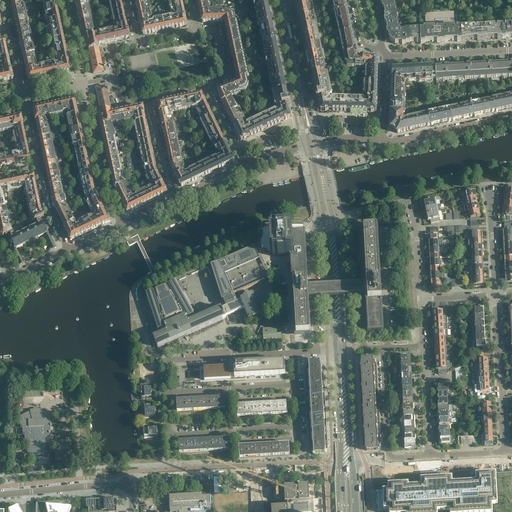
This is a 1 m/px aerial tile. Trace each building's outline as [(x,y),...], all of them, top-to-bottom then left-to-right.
[(87,7),(86,0),(75,3),(76,9),(87,7)] [(311,5),(310,0),(296,0),(299,8),(311,5)] [(347,10),(344,0),(341,0),(332,2),(333,7),(334,6),(336,13),(347,10)] [(182,1),(172,3),(171,4),(172,10),(183,8),(182,1)] [(150,9),(148,3),(137,6),(138,12),(150,9)] [(209,7),(210,6),(209,3),(198,5),(199,12),(209,10),(209,9),(209,7)] [(397,12),(396,10),(396,7),(395,8),(394,3),(382,6),(383,9),(384,9),(385,16),(384,16),(385,20),(396,18),(396,17),(395,13),(397,12)] [(122,12),(121,5),(111,8),(112,14),(122,12)] [(269,14),(267,5),(255,8),(256,13),(258,13),(258,17),(269,14)] [(314,15),(314,11),(312,11),(311,5),(299,8),(301,18),(314,15)] [(24,12),(23,6),(21,6),(12,8),(13,14),(24,12)] [(57,12),(55,6),(44,8),(46,15),(57,12)] [(88,14),(87,7),(76,9),(78,16),(88,14)] [(185,16),(183,8),(172,10),(173,12),(174,12),(174,13),(175,14),(176,16),(177,16),(178,18),(185,16)] [(151,15),(150,9),(138,12),(139,18),(151,15)] [(209,22),(209,12),(209,10),(199,12),(202,23),(209,22)] [(349,21),(347,10),(336,13),(337,19),(336,19),(337,24),(349,21)] [(25,18),(24,12),(13,14),(15,20),(25,18)] [(57,12),(46,15),(43,15),(45,22),(47,22),(58,19),(57,12)] [(124,18),(122,12),(112,14),(113,21),(124,18)] [(460,29),(460,27),(454,27),(453,12),(425,14),(426,24),(430,24),(430,29),(420,29),(420,31),(420,43),(420,44),(425,43),(425,42),(429,42),(429,43),(432,43),(432,42),(436,42),(436,43),(445,42),(445,41),(449,41),(452,41),(456,41),(457,42),(465,41),(465,40),(477,39),(477,40),(481,40),(481,27),(475,28),(474,26),(466,27),(467,28),(460,29)] [(234,23),(233,16),(229,13),(223,13),(223,22),(225,22),(225,25),(234,23)] [(90,21),(88,14),(78,16),(79,23),(90,21)] [(271,24),(269,14),(258,17),(259,20),(258,21),(259,26),(271,24)] [(150,22),(150,20),(151,18),(151,15),(139,18),(141,26),(148,24),(149,24),(150,22)] [(303,27),(315,24),(317,24),(315,15),(314,15),(301,18),(303,27)] [(179,27),(178,22),(179,22),(178,18),(177,16),(176,16),(170,18),(172,29),(179,27)] [(187,26),(185,16),(178,18),(179,22),(178,22),(179,27),(187,26)] [(26,24),(25,18),(15,20),(16,26),(26,24)] [(125,25),(124,18),(113,21),(115,26),(115,27),(116,27),(125,25)] [(172,29),(170,18),(163,19),(165,30),(172,29)] [(399,27),(398,25),(398,22),(397,22),(396,18),(385,20),(384,20),(385,24),(386,24),(387,31),(386,31),(387,35),(388,35),(398,33),(399,32),(398,29),(397,27),(399,27)] [(59,26),(58,19),(47,22),(49,28),(59,26)] [(165,30),(163,19),(156,21),(158,32),(165,30)] [(91,28),(90,21),(79,23),(81,30),(91,28)] [(158,32),(156,21),(152,21),(153,22),(150,22),(149,24),(148,24),(149,28),(150,28),(151,33),(158,32)] [(352,32),(349,21),(337,24),(338,28),(339,28),(340,34),(352,32)] [(238,29),(236,22),(234,23),(225,25),(227,32),(238,29)] [(28,29),(26,24),(16,26),(17,32),(28,29)] [(151,33),(150,28),(149,28),(148,24),(141,26),(143,35),(151,33)] [(273,33),(271,24),(259,26),(260,32),(262,32),(262,36),(273,33)] [(318,34),(318,30),(316,30),(315,24),(303,27),(305,36),(318,34)] [(511,24),(507,24),(507,26),(501,26),(501,39),(506,39),(506,38),(511,37),(511,24)] [(128,38),(127,31),(125,25),(116,27),(117,29),(120,28),(122,40),(128,38)] [(501,39),(501,26),(495,27),(495,25),(487,25),(487,27),(481,27),(481,40),(485,40),(485,39),(497,38),(497,39),(501,39)] [(61,33),(59,26),(49,28),(50,35),(61,33)] [(91,36),(91,32),(92,32),(91,28),(81,30),(82,38),(91,36)] [(122,40),(120,28),(117,29),(117,31),(113,32),(115,41),(122,40)] [(29,35),(28,29),(17,32),(18,38),(29,35)] [(239,36),(238,29),(227,32),(228,38),(239,36)] [(420,43),(420,31),(415,31),(415,30),(412,30),(410,30),(410,31),(405,32),(406,44),(410,43),(410,42),(417,42),(417,43),(420,43)] [(115,41),(113,32),(113,31),(112,31),(105,32),(107,43),(115,41)] [(107,43),(105,32),(98,34),(98,35),(100,44),(107,43)] [(354,43),(352,32),(340,34),(341,40),(340,40),(341,45),(354,43)] [(406,44),(405,32),(400,33),(399,32),(398,33),(388,35),(389,40),(395,44),(402,44),(402,45),(406,44)] [(62,40),(61,33),(50,35),(52,42),(62,40)] [(275,43),(273,33),(262,36),(263,39),(262,40),(263,45),(275,43)] [(319,43),(318,38),(319,37),(318,34),(305,36),(307,46),(319,43)] [(30,41),(29,35),(18,38),(20,44),(30,41)] [(100,44),(98,35),(92,36),(91,36),(82,38),(83,40),(84,40),(84,45),(84,47),(85,47),(87,47),(88,50),(98,48),(97,45),(100,44)] [(241,43),(239,36),(228,38),(230,45),(241,43)] [(64,47),(62,40),(52,42),(53,49),(54,49),(64,47)] [(32,47),(30,41),(20,44),(21,50),(32,47)] [(242,50),(241,43),(230,45),(230,46),(228,46),(229,52),(242,50)] [(277,52),(275,43),(263,45),(264,51),(266,51),(266,54),(277,52)] [(322,52),(322,49),(320,49),(319,43),(307,46),(309,55),(322,52)] [(357,53),(356,49),(355,49),(355,47),(354,43),(341,45),(342,50),(343,50),(345,56),(355,54),(357,53)] [(33,53),(32,47),(21,50),(22,56),(32,53),(33,53)] [(65,54),(64,47),(54,49),(54,52),(53,52),(54,56),(65,54)] [(103,72),(98,48),(88,50),(93,74),(103,72)] [(244,57),(242,50),(229,52),(231,59),(233,58),(233,59),(244,57)] [(279,62),(277,52),(266,54),(267,58),(266,58),(267,64),(279,62)] [(323,62),(322,57),(323,56),(322,52),(309,55),(311,65),(323,62)] [(35,60),(34,56),(33,57),(32,53),(22,56),(24,62),(35,60)] [(67,60),(65,54),(54,56),(55,60),(56,60),(56,61),(58,62),(67,60)] [(365,66),(365,57),(361,57),(361,58),(356,58),(355,54),(345,56),(347,68),(355,68),(359,68),(359,67),(364,67),(365,66)] [(245,64),(244,57),(233,59),(234,66),(245,64)] [(377,68),(378,58),(366,57),(365,57),(365,66),(367,68),(377,68)] [(35,66),(35,64),(35,60),(24,62),(25,69),(34,67),(35,66)] [(69,71),(67,60),(58,62),(56,65),(55,64),(53,64),(55,74),(69,71)] [(281,71),(279,62),(267,64),(268,70),(270,70),(270,73),(281,71)] [(326,71),(326,68),(324,68),(323,62),(311,65),(313,74),(326,71)] [(10,70),(8,63),(0,64),(0,69),(0,70),(2,71),(2,72),(10,70)] [(55,74),(53,64),(50,65),(50,64),(46,65),(48,76),(55,74)] [(246,70),(245,64),(234,66),(236,73),(246,70)] [(511,64),(501,65),(502,76),(509,76),(509,77),(511,76),(511,64)] [(48,76),(46,65),(42,65),(42,66),(39,67),(41,77),(48,76)] [(502,76),(501,65),(479,66),(480,78),(487,77),(487,78),(496,78),(495,77),(502,76)] [(480,78),(479,66),(457,67),(458,79),(465,78),(465,80),(474,79),(473,78),(480,78)] [(41,77),(39,67),(37,67),(36,69),(34,67),(25,69),(27,80),(28,80),(41,77)] [(436,79),(436,69),(436,68),(435,68),(435,67),(432,67),(432,68),(425,68),(418,68),(415,68),(415,69),(414,69),(415,81),(419,80),(419,81),(433,81),(433,80),(436,79)] [(458,79),(457,67),(436,69),(436,79),(436,80),(442,80),(442,81),(451,80),(451,79),(458,79)] [(415,81),(414,69),(414,68),(411,68),(411,69),(404,69),(404,76),(401,76),(401,80),(403,80),(404,80),(408,80),(408,81),(415,81)] [(404,76),(404,69),(397,70),(397,69),(394,69),(394,70),(392,70),(392,82),(404,82),(404,80),(403,80),(401,80),(401,76),(404,76)] [(11,77),(10,70),(2,72),(1,72),(3,81),(10,80),(11,80),(12,80),(13,79),(12,78),(11,77)] [(248,77),(246,70),(236,73),(237,80),(246,78),(248,77)] [(283,81),(281,71),(270,73),(271,77),(270,77),(271,83),(283,81)] [(327,81),(326,76),(327,75),(326,71),(313,74),(315,84),(327,81)] [(248,85),(246,78),(237,80),(238,83),(236,83),(239,92),(245,89),(248,85)] [(285,90),(283,81),(271,83),(272,89),(274,89),(274,92),(285,90)] [(329,90),(327,81),(315,84),(317,93),(329,90)] [(405,98),(405,85),(404,85),(404,82),(392,82),(391,82),(391,85),(392,85),(392,91),(392,97),(391,97),(391,100),(391,101),(404,101),(404,98),(405,98)] [(239,92),(236,83),(229,86),(233,95),(234,96),(240,94),(239,92)] [(107,92),(107,90),(106,86),(96,88),(97,94),(107,92)] [(233,95),(229,86),(222,89),(225,96),(227,95),(228,97),(229,96),(229,97),(230,96),(233,95)] [(228,97),(227,95),(225,96),(222,89),(217,91),(222,103),(231,98),(230,96),(229,97),(229,96),(228,97)] [(287,99),(285,90),(274,92),(273,93),(275,102),(287,99)] [(328,96),(330,96),(330,95),(329,90),(317,93),(319,102),(328,100),(329,100),(328,96)] [(109,98),(107,92),(97,94),(99,100),(109,98)] [(206,102),(202,94),(194,96),(196,107),(206,102)] [(196,107),(194,96),(187,97),(189,108),(192,107),(192,108),(195,108),(196,107)] [(189,108),(187,97),(180,99),(183,110),(187,110),(186,108),(189,108)] [(376,113),(377,97),(367,97),(367,101),(369,101),(368,113),(376,113)] [(110,104),(109,98),(99,100),(100,106),(110,104)] [(225,108),(235,103),(234,102),(233,101),(232,99),(231,98),(222,103),(225,108)] [(506,110),(504,98),(493,101),(495,112),(506,110)] [(183,110),(180,99),(173,100),(176,111),(178,110),(179,111),(183,110)] [(289,109),(287,99),(275,102),(276,107),(277,108),(278,107),(278,111),(279,111),(289,109)] [(340,112),(340,99),(332,99),(331,100),(330,112),(340,112)] [(349,112),(350,99),(340,99),(340,112),(349,112)] [(359,112),(359,100),(350,99),(349,112),(359,112)] [(176,111),(173,100),(166,102),(168,111),(169,111),(172,111),(176,111)] [(330,112),(331,100),(329,100),(328,100),(319,102),(321,111),(330,112)] [(368,113),(369,101),(367,101),(365,101),(364,100),(359,100),(359,112),(368,113)] [(78,115),(75,101),(69,102),(71,113),(69,114),(69,115),(69,117),(78,115)] [(405,112),(405,105),(404,105),(404,101),(391,101),(391,112),(404,112),(405,112)] [(493,101),(474,104),(471,105),(474,116),(495,112),(493,101)] [(71,113),(69,102),(61,104),(64,113),(69,112),(69,114),(71,113)] [(168,111),(166,102),(158,104),(160,113),(168,111)] [(209,109),(206,102),(196,107),(195,108),(197,111),(198,111),(199,113),(209,109)] [(238,109),(235,103),(225,108),(228,113),(238,109)] [(64,114),(64,113),(61,104),(54,105),(57,117),(61,117),(61,116),(63,115),(64,114)] [(111,110),(110,104),(100,106),(101,112),(111,110)] [(57,117),(54,105),(47,107),(50,116),(50,117),(50,118),(53,117),(53,118),(57,117)] [(474,116),(471,105),(450,110),(452,121),(474,116)] [(50,116),(47,107),(40,108),(42,120),(45,119),(44,117),(50,116)] [(146,120),(144,114),(144,113),(143,107),(137,108),(139,119),(136,120),(137,122),(145,120),(146,120)] [(42,120),(40,108),(34,109),(36,121),(42,120)] [(139,119),(137,108),(129,110),(131,119),(136,118),(136,120),(139,119)] [(242,115),(239,108),(238,109),(228,113),(231,120),(242,115)] [(212,115),(209,109),(199,113),(200,116),(199,116),(201,120),(212,115)] [(291,118),(289,109),(279,111),(278,111),(277,111),(282,122),(291,118)] [(117,122),(115,113),(112,113),(111,110),(101,112),(101,113),(102,115),(100,116),(99,116),(99,118),(100,118),(101,123),(101,124),(101,126),(110,124),(110,123),(117,122)] [(131,119),(129,110),(122,111),(124,121),(131,120),(132,120),(131,119)] [(452,121),(450,110),(428,114),(430,126),(452,121)] [(124,121),(122,111),(115,113),(117,122),(117,123),(124,121)] [(172,117),(171,114),(170,114),(169,111),(168,111),(160,113),(161,120),(172,117)] [(282,122),(277,111),(277,112),(276,111),(268,115),(274,126),(282,122)] [(409,130),(407,120),(403,120),(403,116),(404,115),(404,112),(391,112),(391,128),(394,128),(396,130),(397,132),(396,133),(409,130)] [(430,126),(428,114),(421,116),(421,115),(413,117),(413,118),(407,119),(407,120),(409,130),(430,126)] [(80,123),(78,115),(69,117),(67,118),(68,121),(67,121),(68,125),(80,123)] [(214,120),(213,117),(212,115),(201,120),(204,126),(214,120)] [(244,123),(245,121),(242,115),(231,120),(234,127),(240,124),(241,125),(243,124),(244,123)] [(274,126),(268,115),(260,119),(265,130),(274,126)] [(23,132),(20,119),(21,118),(21,117),(20,116),(19,116),(18,117),(10,119),(12,128),(14,129),(14,130),(13,132),(13,134),(23,132)] [(174,124),(173,120),(172,120),(172,117),(161,120),(163,126),(173,124),(174,124)] [(12,128),(10,119),(4,120),(6,131),(9,131),(9,130),(12,129),(12,128)] [(265,130),(260,119),(251,123),(257,134),(265,130)] [(148,134),(147,128),(145,120),(137,122),(136,122),(135,123),(138,137),(148,134)] [(217,126),(214,120),(204,126),(206,131),(217,126)] [(81,130),(80,123),(68,125),(69,130),(70,129),(70,132),(81,130)] [(257,134),(251,123),(247,125),(246,126),(244,127),(243,128),(248,138),(257,134)] [(113,131),(112,127),(111,127),(110,124),(101,126),(103,134),(113,131)] [(175,130),(173,124),(163,126),(164,132),(175,130)] [(248,138),(243,128),(244,127),(243,124),(241,125),(240,124),(234,127),(241,142),(248,138)] [(49,131),(49,128),(49,125),(37,127),(39,133),(49,131)] [(220,132),(217,126),(206,131),(209,137),(220,132)] [(83,137),(81,130),(70,132),(71,135),(70,135),(71,140),(83,137)] [(176,136),(175,130),(164,132),(165,138),(176,136)] [(51,136),(50,133),(49,133),(49,131),(39,133),(40,139),(50,137),(51,136)] [(115,138),(113,131),(103,134),(104,140),(114,138),(115,138)] [(25,139),(23,132),(13,134),(14,137),(13,137),(14,141),(25,139)] [(222,137),(220,132),(209,137),(212,142),(213,142),(222,137)] [(150,141),(148,134),(138,137),(139,143),(150,141)] [(177,142),(176,136),(165,138),(166,144),(177,142)] [(52,143),(50,137),(40,139),(41,145),(52,143)] [(85,145),(83,137),(71,140),(72,144),(73,144),(73,147),(75,147),(85,145)] [(226,144),(222,137),(213,142),(214,145),(213,145),(215,149),(216,148),(218,147),(219,148),(226,144)] [(115,145),(114,138),(104,140),(106,147),(115,145)] [(26,146),(25,139),(14,141),(15,145),(16,145),(16,148),(26,146)] [(151,147),(150,141),(139,143),(141,150),(151,147)] [(178,148),(177,142),(166,144),(168,150),(178,148)] [(53,149),(52,143),(41,145),(42,151),(53,149)] [(229,151),(226,144),(219,148),(218,147),(216,148),(217,152),(219,152),(219,153),(221,154),(224,152),(224,153),(229,151)] [(86,151),(85,145),(75,147),(77,153),(86,151)] [(117,152),(115,145),(106,147),(107,154),(117,152)] [(28,156),(26,146),(16,148),(17,149),(18,150),(19,152),(18,154),(20,163),(30,161),(29,156),(28,156)] [(153,154),(151,147),(141,150),(142,156),(153,154)] [(181,148),(178,148),(168,150),(169,156),(180,154),(182,153),(181,148)] [(54,155),(53,149),(42,151),(44,157),(54,155)] [(88,158),(87,156),(86,151),(77,153),(78,160),(88,158)] [(235,161),(232,156),(232,157),(229,151),(224,153),(224,152),(221,154),(222,155),(221,156),(222,156),(223,156),(227,165),(235,161)] [(20,163),(18,154),(17,153),(15,153),(14,152),(11,153),(13,164),(20,163)] [(118,158),(117,152),(107,154),(108,161),(118,158)] [(13,164),(11,153),(7,154),(7,155),(4,156),(6,166),(13,164)] [(182,153),(180,154),(169,156),(170,162),(180,160),(183,159),(182,153)] [(154,161),(153,154),(142,156),(144,163),(154,161)] [(55,160),(54,155),(44,157),(45,163),(55,160)] [(227,165),(223,156),(222,156),(221,156),(221,157),(217,159),(221,168),(227,165)] [(89,165),(88,158),(78,160),(80,167),(89,165)] [(119,165),(118,158),(108,161),(110,167),(119,165)] [(221,168),(217,159),(216,158),(213,160),(213,159),(209,161),(214,171),(221,168)] [(57,166),(55,160),(45,163),(46,169),(57,166)] [(182,165),(180,160),(170,162),(171,166),(173,170),(182,165)] [(155,167),(154,161),(144,163),(145,169),(155,167)] [(214,171),(209,161),(205,163),(205,164),(203,165),(207,175),(214,171)] [(90,172),(89,165),(80,167),(81,174),(90,172)] [(121,172),(119,165),(110,167),(111,174),(121,172)] [(183,172),(184,170),(183,169),(184,168),(182,165),(173,170),(176,176),(180,174),(180,173),(183,172)] [(207,175),(203,165),(200,166),(199,165),(196,167),(201,178),(207,175)] [(58,172),(57,166),(46,169),(48,175),(58,172)] [(157,173),(156,170),(155,167),(145,169),(146,173),(148,177),(157,173)] [(201,178),(196,167),(192,169),(192,170),(189,171),(189,172),(194,181),(201,178)] [(59,178),(58,172),(48,175),(49,181),(59,178)] [(92,179),(90,172),(81,174),(83,181),(92,179)] [(122,179),(121,172),(111,174),(113,181),(122,179)] [(187,184),(183,175),(183,174),(184,173),(183,172),(180,173),(180,174),(176,176),(181,187),(187,184)] [(194,181),(189,172),(186,174),(184,173),(183,174),(183,175),(187,184),(194,181)] [(163,185),(157,173),(148,177),(147,178),(150,184),(151,183),(152,186),(153,185),(154,187),(157,188),(163,185)] [(35,187),(32,175),(28,176),(29,181),(28,182),(26,183),(26,184),(24,185),(24,186),(25,190),(35,187)] [(26,184),(26,183),(28,182),(29,181),(28,176),(16,179),(19,189),(21,189),(21,187),(24,186),(24,185),(26,184)] [(60,184),(59,178),(49,181),(50,187),(60,184)] [(19,189),(16,179),(10,180),(13,191),(16,190),(17,191),(19,190),(19,189)] [(93,186),(92,179),(83,181),(84,188),(93,186)] [(124,184),(123,183),(122,179),(113,181),(114,186),(115,188),(124,184)] [(13,191),(10,180),(4,181),(7,192),(7,193),(9,192),(9,191),(13,191)] [(129,190),(126,183),(124,184),(115,188),(118,195),(129,190)] [(62,190),(60,184),(50,187),(51,193),(62,190)] [(168,194),(163,185),(157,188),(161,197),(168,194)] [(95,192),(93,186),(84,188),(86,195),(86,196),(95,192)] [(36,194),(35,187),(25,190),(24,190),(24,192),(26,192),(26,196),(36,194)] [(161,197),(157,188),(154,187),(149,189),(154,200),(161,197)] [(476,197),(474,191),(475,191),(471,191),(471,188),(466,189),(466,192),(465,193),(467,199),(476,197)] [(154,200),(149,189),(142,193),(147,203),(154,200)] [(63,196),(62,190),(51,193),(53,199),(63,196)] [(132,196),(129,190),(118,195),(121,201),(127,199),(132,196)] [(98,199),(95,192),(86,196),(89,203),(98,199)] [(147,203),(142,193),(135,196),(136,197),(141,207),(147,203)] [(38,200),(36,194),(26,196),(27,200),(26,200),(26,202),(27,202),(38,200)] [(64,203),(63,196),(53,199),(54,206),(64,203)] [(141,207),(136,197),(133,198),(132,196),(127,199),(128,201),(130,201),(134,210),(141,207)] [(477,203),(476,197),(467,199),(468,205),(477,203)] [(436,206),(435,202),(436,201),(435,198),(429,199),(429,200),(428,200),(423,202),(423,204),(424,204),(425,208),(436,206)] [(98,199),(89,203),(88,203),(91,210),(101,205),(98,199)] [(134,210),(130,201),(128,201),(127,199),(121,201),(127,213),(134,210)] [(39,206),(38,204),(38,200),(27,202),(28,209),(39,206)] [(67,208),(64,203),(54,206),(57,213),(67,208)] [(479,210),(477,203),(468,205),(470,212),(479,210)] [(104,211),(101,205),(91,210),(92,213),(94,213),(94,215),(96,215),(104,211)] [(440,211),(438,205),(437,205),(436,206),(425,208),(426,214),(437,212),(440,211)] [(30,216),(40,211),(39,206),(28,209),(30,215),(30,216)] [(71,214),(68,208),(67,208),(57,213),(61,219),(71,214)] [(511,216),(511,212),(511,209),(503,208),(502,215),(505,215),(505,218),(511,217),(511,216)] [(480,216),(479,210),(470,212),(471,218),(477,217),(481,216),(480,216)] [(43,217),(40,211),(30,216),(33,222),(35,221),(43,217)] [(109,222),(104,211),(96,215),(95,217),(93,218),(93,217),(89,219),(94,229),(109,222)] [(440,222),(439,214),(437,214),(437,212),(426,214),(428,221),(430,220),(433,220),(436,219),(437,222),(440,222)] [(74,221),(71,214),(61,219),(64,226),(74,221)] [(15,248),(44,234),(52,249),(56,247),(55,247),(46,227),(47,226),(43,217),(35,221),(36,224),(13,235),(12,232),(11,233),(4,236),(4,237),(9,235),(10,237),(8,237),(12,246),(9,247),(18,266),(22,264),(15,248)] [(94,229),(89,219),(79,224),(79,225),(76,226),(81,235),(94,229)] [(81,235),(76,226),(76,225),(74,221),(64,226),(71,240),(81,235)] [(362,227),(365,283),(365,295),(367,332),(383,331),(378,226),(362,227)] [(11,233),(8,228),(0,229),(0,235),(2,237),(4,236),(11,233)] [(311,335),(309,298),(308,286),(305,230),(269,232),(270,257),(290,256),(295,336),(311,335)] [(226,306),(226,307),(237,302),(237,301),(234,295),(268,280),(254,247),(220,262),(211,265),(222,300),(223,300),(226,306)] [(484,284),(484,278),(473,278),(474,287),(481,287),(481,284),(484,284)] [(158,348),(222,319),(223,319),(225,319),(225,318),(226,318),(225,317),(244,308),(249,319),(253,317),(253,318),(259,316),(258,315),(262,313),(253,293),(250,295),(249,294),(243,297),(244,298),(240,299),(241,300),(237,302),(226,307),(222,309),(221,307),(192,320),(190,317),(193,315),(174,281),(168,284),(168,285),(166,286),(155,290),(153,291),(146,293),(158,330),(162,329),(163,333),(153,337),(158,348)] [(309,298),(365,295),(365,283),(308,286),(309,298)] [(444,317),(444,310),(442,310),(439,311),(436,311),(436,304),(432,304),(433,318),(444,317)] [(484,315),(483,308),(483,305),(478,305),(479,308),(476,309),(474,309),(475,315),(484,315)] [(277,334),(277,331),(273,331),(272,328),(263,329),(263,339),(281,338),(281,334),(277,334)] [(381,445),(378,398),(376,362),(375,362),(375,360),(372,360),(372,358),(361,359),(361,364),(365,447),(366,451),(377,450),(377,448),(379,448),(379,446),(381,445)] [(284,361),(259,362),(233,363),(234,369),(232,369),(230,369),(230,373),(234,373),(234,377),(285,374),(284,361)] [(325,449),(323,405),(321,366),(320,361),(308,361),(309,363),(307,364),(307,366),(305,366),(310,449),(311,449),(311,452),(314,452),(314,454),(325,453),(325,449)] [(231,364),(194,366),(194,372),(197,372),(198,375),(198,378),(194,378),(195,384),(285,379),(285,374),(234,377),(234,373),(230,373),(230,369),(232,369),(234,369),(233,363),(231,364)] [(154,377),(154,368),(147,368),(147,364),(140,365),(140,369),(143,369),(143,377),(154,377)] [(155,397),(155,388),(148,388),(148,385),(141,386),(141,393),(141,394),(142,400),(148,399),(148,397),(155,397)] [(227,409),(227,399),(226,397),(176,400),(177,412),(227,409)] [(287,414),(287,402),(237,405),(237,417),(287,414)] [(157,417),(156,408),(150,409),(150,405),(144,405),(144,406),(143,406),(143,407),(143,408),(143,419),(149,419),(149,417),(157,417)] [(20,417),(18,419),(18,421),(20,421),(20,428),(22,428),(22,429),(22,435),(24,435),(24,436),(25,442),(26,442),(27,442),(27,444),(26,444),(27,453),(29,454),(31,454),(33,455),(35,455),(37,455),(40,455),(42,454),(44,454),(46,453),(48,452),(47,444),(47,443),(66,442),(66,451),(55,452),(54,452),(55,462),(72,461),(70,436),(65,437),(66,440),(57,441),(55,441),(49,441),(48,435),(48,434),(50,434),(50,428),(50,427),(52,426),(51,420),(51,419),(53,419),(53,417),(51,415),(49,414),(47,413),(45,412),(42,412),(40,412),(41,410),(40,410),(39,410),(38,410),(37,410),(37,408),(35,408),(33,408),(33,410),(32,410),(31,410),(30,410),(29,411),(29,412),(27,413),(24,414),(22,415),(20,417)] [(158,436),(157,428),(149,429),(149,425),(144,426),(144,438),(150,438),(150,436),(158,436)] [(493,442),(492,435),(484,436),(485,446),(492,446),(493,446),(493,445),(493,444),(492,444),(492,442),(493,442)] [(229,450),(229,438),(179,441),(179,453),(229,450)] [(415,448),(415,440),(404,441),(405,449),(415,448)] [(290,455),(289,443),(239,446),(239,458),(290,455)] [(511,511),(511,472),(496,474),(498,506),(492,506),(492,511),(511,511)] [(408,484),(388,486),(388,491),(383,491),(384,511),(389,511),(448,511),(450,511),(449,511),(492,511),(492,506),(498,506),(498,499),(496,474),(475,475),(476,483),(453,484),(452,478),(421,480),(421,487),(409,488),(408,484)] [(324,511),(323,498),(321,498),(313,499),(313,501),(309,501),(309,485),(284,486),(285,502),(285,503),(286,503),(286,506),(271,507),(271,511),(324,511)] [(210,511),(210,505),(210,495),(202,495),(202,494),(169,496),(170,507),(166,508),(166,511),(210,511)] [(116,511),(117,509),(116,499),(86,500),(86,506),(87,506),(87,508),(88,508),(88,511),(116,511)] [(69,511),(71,507),(67,507),(65,507),(67,501),(59,501),(50,502),(37,504),(33,504),(32,511),(19,511),(17,506),(8,510),(8,511),(3,511),(2,511),(0,511),(69,511)]
